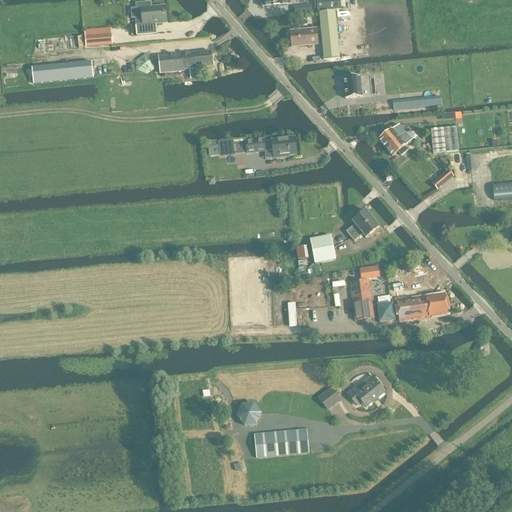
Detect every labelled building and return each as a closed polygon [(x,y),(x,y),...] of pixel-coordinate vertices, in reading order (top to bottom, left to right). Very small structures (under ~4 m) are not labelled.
[(261,0),(263,7),(262,7),(263,8),(264,8),(290,5),(290,6),(291,5),(291,4),(290,0),(261,0)] [(340,0),(316,0),(318,13),(341,10),(340,0)] [(135,10),(130,10),(131,20),(135,20),(135,21),(137,37),(154,35),(156,35),(156,26),(166,25),(166,24),(165,7),(151,9),(150,3),(135,4),(135,10)] [(311,5),(302,6),(303,14),(312,14),(311,5)] [(350,29),(349,11),(348,11),(336,12),(338,30),(350,29)] [(324,61),(341,59),(338,30),(336,12),(319,14),(324,61)] [(111,29),(85,31),(86,49),(113,47),(111,29)] [(292,47),(318,45),(317,30),(291,33),(292,47)] [(190,80),(199,79),(198,70),(212,68),(210,52),(184,56),(185,71),(189,70),(190,80)] [(185,71),(184,56),(184,55),(159,57),(160,74),(185,72),(185,71)] [(91,63),(32,69),(34,85),(93,79),(91,63)] [(360,77),(343,79),(346,100),(362,98),(360,77)] [(391,131),(379,141),(385,149),(405,133),(399,126),(391,131)] [(432,147),(433,155),(459,152),(456,128),(430,131),(432,147)] [(405,133),(385,149),(392,158),(397,154),(400,157),(407,152),(404,148),(405,147),(412,142),(411,141),(416,138),(415,136),(412,133),(405,134),(405,133)] [(264,140),(246,142),(247,154),(265,152),(265,149),(273,149),(274,160),(289,158),(289,156),(296,155),(295,139),(272,142),(264,143),(264,140)] [(232,141),(218,143),(220,158),(234,156),(232,141)] [(442,158),(439,161),(445,167),(448,164),(442,158)] [(448,170),(431,184),(432,185),(437,191),(452,179),(454,177),(448,170)] [(511,183),(492,186),(494,201),(511,199),(511,183)] [(286,194),(276,195),(277,202),(286,201),(286,194)] [(350,238),(372,220),(366,212),(352,223),(355,226),(347,233),(350,238)] [(372,220),(350,238),(354,242),(363,236),(365,239),(379,228),(372,220)] [(333,248),(330,236),(310,240),(312,252),(333,248)] [(333,248),(312,252),(315,265),(335,261),(333,248)] [(375,320),(369,281),(349,283),(355,323),(375,320)] [(448,315),(445,297),(397,303),(399,322),(448,315)] [(296,304),(288,304),(289,320),(296,320),(296,304)] [(362,402),(366,408),(385,393),(372,377),(356,390),(356,389),(348,395),(356,407),(362,402)] [(327,411),(340,401),(331,389),(318,399),(327,411)] [(242,405),(237,417),(244,427),(256,426),(261,415),(254,404),(242,405)] [(307,431),(254,436),(256,459),(309,454),(307,431)]
